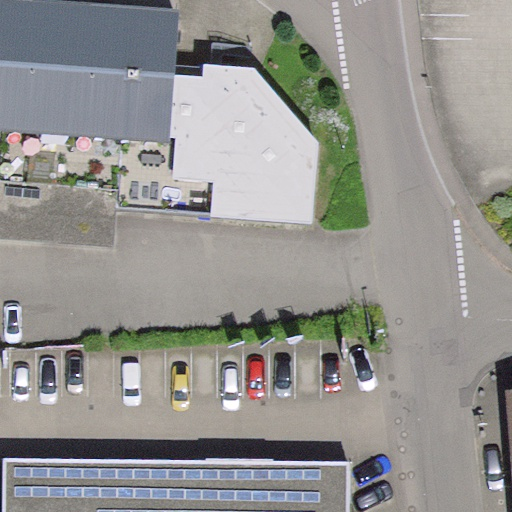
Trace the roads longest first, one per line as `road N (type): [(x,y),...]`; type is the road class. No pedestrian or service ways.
road 1 (residential): [(376,0),(418,320)]
road 2 (residential): [(418,320),(442,511)]
